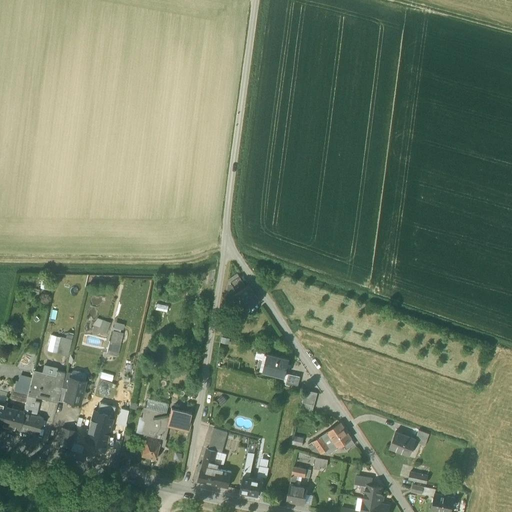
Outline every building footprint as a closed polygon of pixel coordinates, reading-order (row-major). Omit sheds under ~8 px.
[(225,304),(233,306),(239,302),(234,295),(247,286),(237,273),(228,279),(225,304)] [(239,302),(245,311),(259,301),(249,285),(247,286),(234,295),(239,302)] [(169,305),(157,303),(156,309),(167,312),(169,305)] [(100,327),(102,320),(97,318),(92,324),(100,327)] [(17,320),(6,321),(7,331),(18,330),(17,320)] [(100,327),(107,330),(110,323),(102,320),(100,327)] [(124,325),(114,322),(112,327),(122,330),(124,325)] [(112,330),(109,341),(120,344),(123,333),(112,330)] [(58,347),(60,336),(54,335),(52,346),(58,347)] [(72,339),(60,336),(58,347),(56,353),(68,356),(72,339)] [(86,342),(98,345),(99,339),(88,336),(86,342)] [(106,353),(117,356),(120,344),(109,341),(106,353)] [(255,359),(259,360),(265,361),(267,354),(257,351),(255,359)] [(267,354),(265,361),(263,370),(285,376),(289,359),(267,354)] [(257,369),(263,370),(265,361),(259,360),(257,369)] [(43,374),(54,376),(56,370),(56,368),(45,365),(43,374)] [(50,398),(58,400),(64,372),(56,370),(54,376),(55,377),(50,398)] [(71,374),(70,377),(85,381),(86,375),(85,373),(85,372),(74,370),(71,371),(71,374)] [(29,387),(28,392),(35,394),(50,398),(55,377),(54,376),(43,374),(33,371),(31,377),(29,387)] [(113,374),(101,371),(100,377),(112,381),(113,374)] [(58,400),(64,402),(65,400),(64,399),(69,377),(70,377),(71,374),(64,372),(58,400)] [(286,384),(297,387),(300,376),(289,373),(286,384)] [(29,387),(31,377),(19,374),(16,384),(29,387)] [(83,390),(85,381),(70,377),(69,377),(64,399),(65,400),(80,403),(81,397),(85,394),(83,390)] [(12,398),(25,401),(28,392),(29,387),(16,384),(13,383),(11,390),(14,391),(12,398)] [(305,391),(304,397),(316,399),(317,394),(305,391)] [(31,414),(35,394),(28,392),(25,401),(26,401),(23,412),(31,414)] [(227,401),(222,395),(216,401),(221,407),(227,401)] [(313,411),(316,399),(304,397),(301,408),(313,411)] [(144,407),(165,412),(168,403),(147,398),(144,407)] [(186,410),(187,405),(172,401),(171,406),(186,410)] [(97,411),(113,415),(115,407),(100,402),(97,411)] [(0,424),(19,430),(23,412),(5,407),(0,423),(0,424)] [(160,438),(158,445),(164,446),(166,439),(164,439),(168,426),(167,426),(170,413),(165,412),(144,407),(142,418),(147,419),(143,434),(141,440),(145,441),(146,435),(160,438)] [(128,410),(121,408),(117,423),(125,426),(128,410)] [(167,426),(168,426),(188,430),(192,413),(171,408),(170,413),(167,426)] [(113,415),(97,411),(93,410),(85,440),(104,445),(113,415)] [(42,417),(31,414),(23,412),(19,430),(38,435),(42,417)] [(135,432),(143,434),(147,419),(142,418),(139,417),(135,432)] [(340,423),(327,431),(331,437),(338,448),(342,445),(351,439),(340,423)] [(58,442),(72,445),(72,443),(75,431),(62,427),(58,442)] [(208,449),(222,452),(227,432),(213,428),(208,449)] [(416,439),(427,443),(431,434),(419,430),(416,439)] [(327,431),(321,436),(325,442),(331,437),(327,431)] [(389,447),(410,455),(416,439),(395,431),(389,447)] [(158,445),(160,438),(146,435),(145,441),(142,449),(141,456),(155,459),(155,458),(156,459),(156,458),(155,457),(158,445)] [(304,438),(293,435),(291,444),(302,446),(304,438)] [(330,448),(325,442),(321,436),(313,441),(322,454),(328,450),(330,448)] [(332,452),(338,448),(331,437),(325,442),(330,448),(331,451),(332,452)] [(355,444),(351,439),(342,445),(346,450),(355,444)] [(312,451),(322,454),(313,441),(308,445),(312,451)] [(134,459),(137,446),(123,442),(120,456),(134,459)] [(83,446),(72,443),(72,445),(71,450),(81,453),(83,446)] [(217,469),(219,464),(214,462),(217,451),(222,453),(222,452),(208,449),(206,448),(202,465),(199,464),(197,469),(200,470),(200,472),(198,481),(213,484),(217,469)] [(226,454),(222,453),(217,451),(214,462),(219,464),(223,465),(226,454)] [(254,453),(248,452),(244,473),(250,474),(254,453)] [(261,458),(259,465),(268,467),(269,459),(261,458)] [(262,479),(267,480),(269,467),(268,467),(259,465),(257,478),(262,479)] [(305,476),(306,469),(293,466),(292,474),(299,475),(302,476),(305,476)] [(232,472),(217,469),(213,484),(228,487),(229,486),(232,472)] [(408,479),(426,483),(428,476),(410,472),(408,479)] [(292,474),(290,484),(296,485),(299,475),(292,474)] [(363,484),(371,485),(372,478),(356,475),(355,483),(363,484)] [(240,491),(250,493),(253,477),(243,476),(240,491)] [(257,478),(253,477),(250,493),(258,495),(262,479),(257,478)] [(287,501),(304,504),(304,503),(306,494),(307,487),(300,486),(296,485),(290,484),(287,501)] [(361,511),(388,511),(389,505),(379,503),(382,487),(371,485),(363,484),(361,492),(364,493),(363,499),(361,511)] [(411,492),(422,494),(423,486),(413,484),(411,492)] [(423,486),(422,494),(433,496),(435,489),(423,486)] [(306,494),(304,503),(311,505),(313,495),(306,494)] [(431,509),(445,511),(451,511),(454,498),(434,494),(431,509)] [(355,510),(361,511),(363,499),(357,498),(355,510)]
